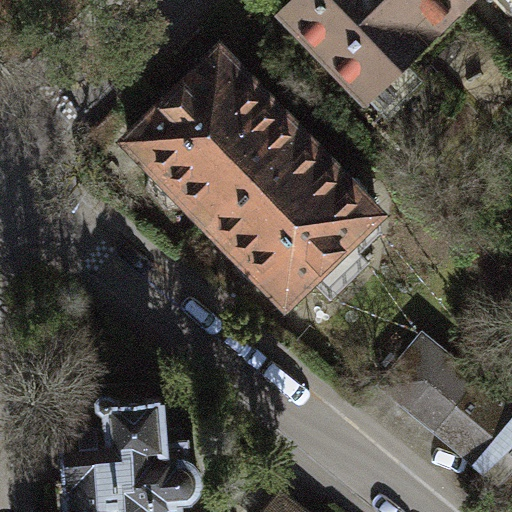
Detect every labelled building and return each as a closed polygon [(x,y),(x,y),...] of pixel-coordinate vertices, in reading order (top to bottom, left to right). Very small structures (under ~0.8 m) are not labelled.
[(461,4),(457,0),(293,0),(282,11),(365,96),(409,54),(461,4)] [(210,222),(302,133),(219,48),(127,137),(152,162),(147,184),(168,205),(187,199),(210,222)] [(452,98),(409,54),(365,96),(354,107),(397,150),(410,138),(415,143),(444,115),(439,110),(452,98)] [(378,211),(302,133),(210,222),(285,299),(311,274),(331,294),(373,253),(363,244),(378,229),(378,211)] [(408,407),(447,359),(420,336),(381,384),(408,407)] [(435,429),(474,381),(447,359),(408,407),(435,429)] [(474,381),(435,429),(495,480),(511,463),(511,389),(500,403),(474,381)] [(81,421),(67,422),(72,511),(176,511),(176,507),(184,506),(183,493),(194,492),(199,488),(203,481),(204,473),(202,466),(198,460),(192,457),(191,435),(168,436),(166,394),(80,399),(81,421)] [(320,511),(287,485),(266,511),(320,511)]
